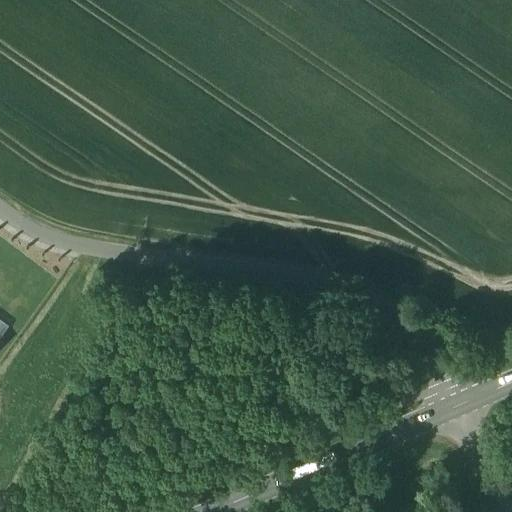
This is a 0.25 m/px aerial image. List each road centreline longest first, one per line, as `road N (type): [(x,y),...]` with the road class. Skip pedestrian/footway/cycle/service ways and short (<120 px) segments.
road 1 (unclassified): [(458,403),(397,308),(324,280),(87,252),(0,198)]
road 2 (tertiary): [(205,511),(458,403)]
